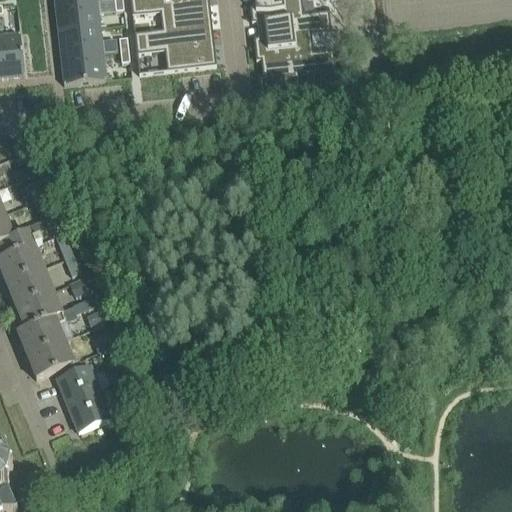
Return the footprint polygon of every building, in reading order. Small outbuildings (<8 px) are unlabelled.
[(53,0),(55,10),(97,5),(96,0),(53,0)] [(126,0),(129,20),(157,16),(159,34),(159,35),(196,30),(196,31),(209,30),(206,5),(193,7),(192,0),(126,0)] [(261,0),(262,3),(249,5),(252,25),(264,23),(264,22),(300,17),(300,16),(297,0),(261,0)] [(123,2),(115,3),(116,15),(124,14),(123,2)] [(97,5),(55,10),(58,36),(100,31),(97,5)] [(266,39),(254,40),(257,63),(269,62),(269,61),(314,55),(314,54),(312,36),(325,34),(323,14),(300,16),(300,17),(264,22),(264,23),(266,39)] [(159,34),(131,37),(134,58),(162,55),(164,75),(214,69),(211,46),(198,47),(196,31),(196,30),(159,35),(159,34)] [(100,31),(58,36),(60,62),(102,57),(100,31)] [(18,37),(0,39),(0,81),(22,79),(22,80),(24,79),(19,37),(18,37)] [(127,41),(119,42),(120,55),(128,54),(127,41)] [(271,78),(259,79),(262,103),(302,98),(300,78),(331,74),(329,52),(314,54),(314,55),(269,61),(269,62),(271,78)] [(128,54),(120,55),(122,66),(130,66),(128,54)] [(102,57),(60,62),(63,87),(63,88),(106,84),(105,82),(102,57)] [(15,157),(23,154),(20,146),(12,149),(15,157)] [(14,177),(18,186),(34,179),(30,171),(14,177)] [(35,206),(40,219),(48,216),(36,184),(27,187),(35,206)] [(0,247),(4,245),(9,258),(0,262),(0,272),(24,333),(17,336),(36,383),(68,370),(49,324),(57,321),(29,252),(34,249),(30,239),(54,229),(50,220),(27,230),(28,234),(8,243),(0,223),(0,247)] [(56,241),(72,280),(80,277),(64,237),(56,241)] [(81,282),(69,287),(74,300),(86,295),(81,282)] [(73,310),(76,318),(92,311),(89,303),(73,310)] [(96,352),(99,360),(108,356),(104,348),(96,352)] [(112,358),(104,361),(108,371),(116,367),(112,358)] [(58,383),(68,409),(100,396),(89,370),(58,383)] [(100,396),(68,409),(79,435),(110,422),(100,396)] [(0,511),(17,511),(18,511),(15,510),(15,509),(23,505),(21,500),(12,503),(8,491),(10,487),(6,485),(9,475),(13,474),(13,471),(9,472),(4,460),(7,457),(5,455),(2,458),(0,456),(0,511)]
